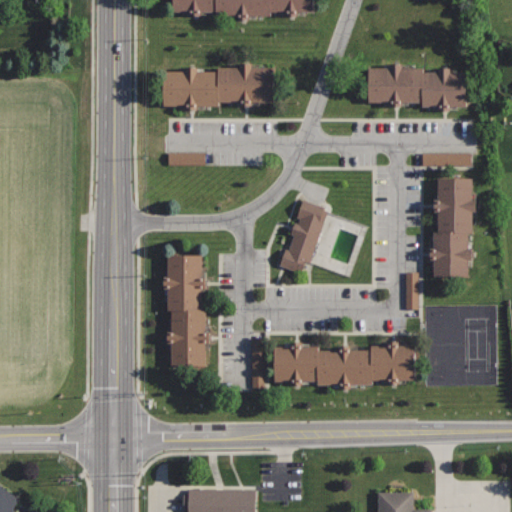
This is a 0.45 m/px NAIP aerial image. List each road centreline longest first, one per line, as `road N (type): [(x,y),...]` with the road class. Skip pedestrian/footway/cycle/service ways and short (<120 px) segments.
road 1 (residential): [(511,431),(0,439)]
road 2 (secondary): [(114,0),(114,438)]
